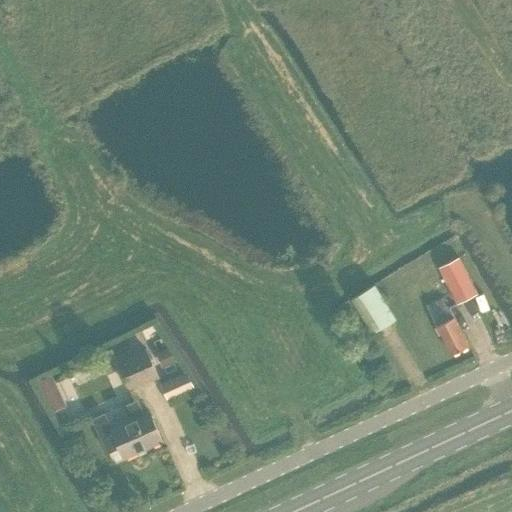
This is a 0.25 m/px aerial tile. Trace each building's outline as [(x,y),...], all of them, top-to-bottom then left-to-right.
[(437,326),(455,317),(450,308),(478,294),(460,257),(440,269),(440,267),(437,269),(429,256),(402,272),(410,286),(437,272),(447,290),(440,293),(443,298),(427,306),(437,326)] [(372,334),(396,320),(374,285),(351,299),(372,334)] [(455,317),(437,326),(451,354),(469,346),(455,317)] [(116,360),(138,354),(134,341),(112,348),(116,360)] [(159,376),(147,350),(119,363),(131,388),(159,376)] [(161,384),(169,401),(196,389),(188,372),(161,384)] [(62,406),(76,402),(69,377),(55,381),(62,406)] [(120,447),(124,458),(163,441),(150,412),(144,415),(137,400),(123,406),(129,421),(112,429),(105,413),(93,418),(108,453),(120,447)]
